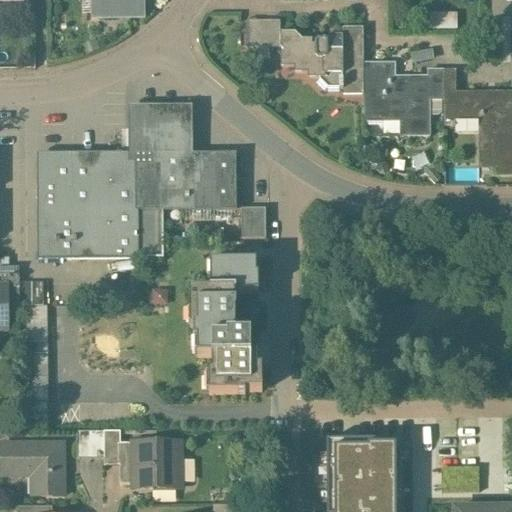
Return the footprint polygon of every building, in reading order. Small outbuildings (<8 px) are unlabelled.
[(98,0),(99,16),(142,16),(141,0),(98,0)] [(279,24),(247,24),(248,51),(280,50),(279,35),(279,24)] [(339,34),(339,47),(327,47),(328,44),(326,42),(318,42),(315,46),(315,47),(312,47),(312,42),(302,42),(294,35),(279,35),(280,50),(284,54),(281,57),(281,70),(294,70),(294,75),(309,75),(309,81),(320,81),(320,84),(329,91),(340,91),(340,93),(344,93),(344,87),(363,87),(363,71),(363,30),(343,30),(339,34)] [(413,63),(433,60),(432,50),(412,53),(413,63)] [(426,85),(392,85),(392,71),(363,71),(363,87),(363,120),(405,119),(405,139),(430,139),(429,103),(443,103),(443,72),(426,72),(426,85)] [(455,72),(443,72),(443,103),(444,129),(455,129),(455,119),(482,119),(483,169),(500,169),(500,176),(511,175),(511,96),(455,97),(455,72)] [(182,161),(188,161),(187,112),(134,114),(134,160),(136,160),(137,211),(137,212),(162,212),(183,212),(182,161)] [(122,161),(40,161),(41,268),(137,267),(137,260),(137,241),(137,212),(137,211),(136,160),(134,160),(122,161)] [(182,161),(183,212),(233,211),(232,160),(188,161),(182,161)] [(265,210),(241,210),(241,240),(265,240),(265,210)] [(162,212),(137,212),(137,241),(163,241),(162,212)] [(163,241),(137,241),(137,260),(163,260),(163,241)] [(234,337),(233,294),(258,294),(258,276),(255,276),(254,262),(208,263),(209,291),(190,292),(191,313),(194,313),(195,327),(194,327),(194,343),(200,342),(201,359),(212,359),(213,396),(244,395),(244,393),(262,392),(262,368),(257,368),(256,356),(250,356),(250,336),(234,337)] [(22,307),(31,307),(30,334),(46,334),(47,283),(23,282),(22,307)] [(47,388),(44,367),(30,368),(33,390),(47,388)] [(103,433),(75,434),(75,459),(104,459),(103,433)] [(119,433),(103,433),(104,459),(104,468),(119,468),(119,445),(119,433)] [(404,511),(404,437),(319,437),(319,511),(404,511)] [(63,445),(0,445),(1,477),(30,477),(30,497),(63,496),(63,445)] [(178,445),(119,445),(119,468),(119,487),(178,486),(178,445)]
